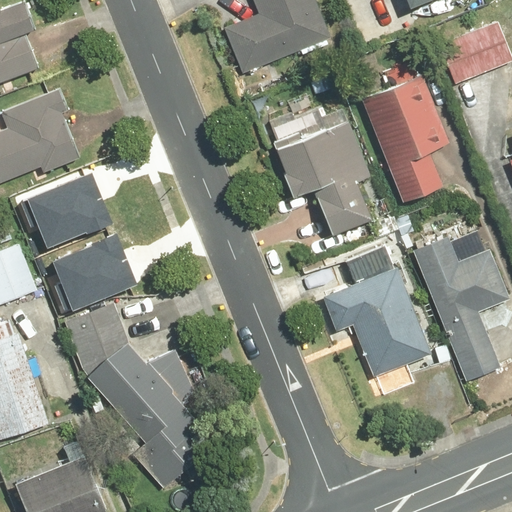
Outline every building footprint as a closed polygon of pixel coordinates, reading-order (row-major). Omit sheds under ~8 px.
[(28,0),(14,0),(0,5),(0,82),(41,67),(27,29),(38,25),(28,0)] [(255,0),(259,10),(224,24),(243,71),(333,35),(318,0),(255,0)] [(511,49),(500,17),(440,40),(456,82),(511,60),(511,49)] [(425,70),(362,95),(404,198),(444,182),(429,146),(452,137),(425,70)] [(8,125),(0,128),(0,179),(41,163),(45,171),(82,155),(55,88),(2,110),(8,125)] [(300,131),(273,141),(295,196),(316,189),(331,229),(372,214),(358,179),(372,174),(349,116),(302,134),(300,131)] [(37,225),(46,248),(112,224),(95,177),(21,205),(30,227),(37,225)] [(450,232),(414,246),(467,381),(503,367),(480,309),(511,296),(511,287),(495,244),(460,258),(450,232)] [(49,265),(65,310),(136,284),(119,239),(49,265)] [(22,240),(0,248),(0,301),(41,285),(22,240)] [(398,263),(324,292),(338,328),(354,322),(374,373),(433,350),(398,263)] [(65,318),(83,367),(145,439),(132,450),(163,486),(176,475),(216,441),(186,405),(183,402),(195,391),(176,347),(147,360),(132,342),(115,298),(65,318)] [(21,327),(0,333),(0,435),(0,436),(52,419),(21,327)] [(111,511),(89,452),(17,479),(29,511),(111,511)]
